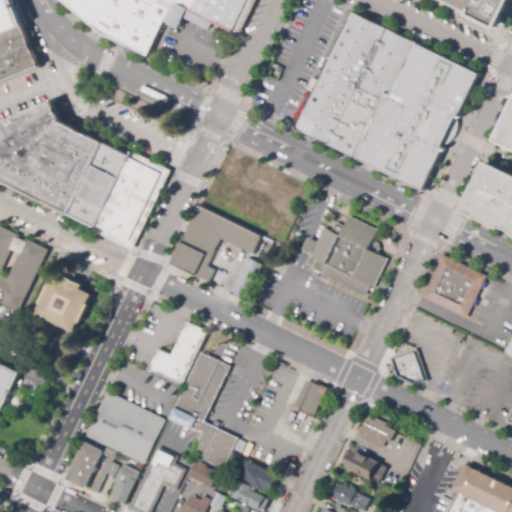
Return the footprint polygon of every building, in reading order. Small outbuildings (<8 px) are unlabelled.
[(12,0),(25,29),(0,39),(0,0),(12,0)] [(111,0),(91,25),(62,0),(111,0)] [(147,56),(113,39),(91,25),(111,0),(153,0),(170,8),(165,21),(147,56)] [(180,28),(165,21),(170,8),(153,0),(172,0),(187,7),(215,22),(212,30),(186,18),(180,28)] [(190,0),(187,7),(215,22),(233,31),(248,0),(190,0)] [(443,0),(495,25),(507,0),(443,0)] [(424,189),(297,127),(353,10),(481,72),(424,189)] [(0,82),(40,66),(25,29),(0,39),(0,82)] [(0,123),(55,100),(63,121),(0,169),(0,123)] [(511,150),(494,142),(511,102),(511,150)] [(70,214),(0,179),(0,169),(63,121),(105,143),(70,214)] [(95,226),(70,214),(105,143),(130,155),(95,226)] [(129,243),(95,226),(130,155),(133,151),(166,168),(129,243)] [(511,232),(502,227),(501,230),(462,209),(485,161),(511,174),(511,232)] [(204,205),(266,237),(237,295),(175,264),(204,205)] [(307,263),(312,253),(305,249),(311,237),(319,241),(325,226),(332,230),(341,211),(381,230),(372,249),(391,258),(377,288),(372,285),(367,296),(331,279),(330,281),(323,278),(324,274),(313,269),(314,266),(307,263)] [(0,227),(0,300),(23,312),(53,254),(0,227)] [(444,254),(489,275),(469,319),(424,298),(444,254)] [(260,262),(245,257),(232,293),(246,299),(260,262)] [(38,317),(77,336),(98,293),(58,274),(38,317)] [(208,332),(182,386),(150,370),(160,349),(171,354),(187,322),(208,332)] [(0,411),(6,414),(29,367),(9,357),(11,353),(0,347),(0,411)] [(203,348),(234,362),(208,418),(241,433),(226,465),(194,450),(203,429),(171,415),(203,348)] [(400,377),(416,383),(426,378),(416,350),(396,359),(400,377)] [(314,417),(293,407),(307,378),(328,388),(314,417)] [(109,391),(169,419),(146,465),(87,436),(109,391)] [(360,436),(367,422),(370,424),(372,419),(376,420),(380,413),(392,418),(388,425),(395,428),(385,448),(360,436)] [(242,455),(235,451),(240,440),(248,444),(242,455)] [(86,490),(67,480),(86,442),(105,452),(86,490)] [(137,511),(129,508),(159,446),(181,456),(177,463),(190,470),(179,491),(167,485),(153,511),(137,511)] [(99,493),(93,490),(109,456),(105,454),(108,449),(118,454),(99,493)] [(372,481),(346,468),(355,450),(380,463),(372,481)] [(272,493),(264,489),(263,491),(240,480),(249,461),(280,476),(272,493)] [(214,488),(191,477),(198,463),(202,465),(203,462),(210,466),(208,468),(221,475),(214,488)] [(115,477),(110,475),(114,465),(120,467),(115,477)] [(126,505),(111,497),(118,483),(116,482),(125,465),(141,473),(137,481),(138,481),(126,505)] [(468,466),(511,485),(511,511),(458,511),(466,496),(457,492),(468,466)] [(265,511),(261,510),(261,511),(234,499),(236,495),(232,492),(236,485),(239,487),(242,482),(253,488),(252,490),(267,497),(267,499),(271,500),(265,511)] [(366,511),(352,505),(351,506),(335,499),(337,494),(334,492),(338,484),(341,485),(342,484),(351,488),(352,487),(357,489),(356,491),(358,492),(358,493),(371,500),(366,511)] [(221,511),(212,506),(218,494),(227,498),(221,511)] [(184,511),(192,496),(202,500),(204,496),(213,500),(207,511),(184,511)] [(235,509),(229,507),(232,501),(237,503),(235,509)]
